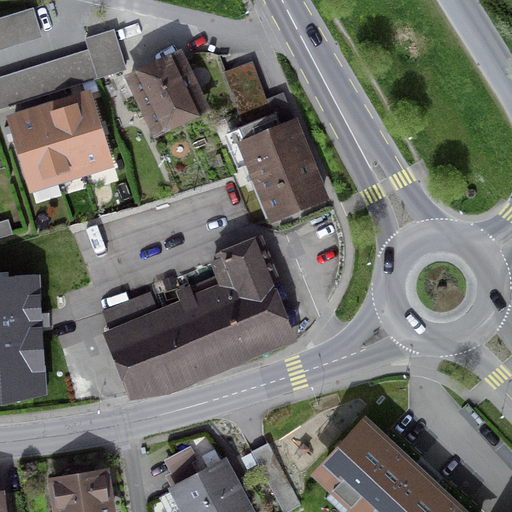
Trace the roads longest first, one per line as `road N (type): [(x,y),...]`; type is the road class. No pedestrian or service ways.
road 1 (unclassified): [(404,326),(238,392),(122,423),(0,437)]
road 2 (primary): [(282,0),(411,239)]
road 3 (track): [(113,0),(261,34),(299,34)]
road 4 (unclassified): [(511,106),(453,0)]
